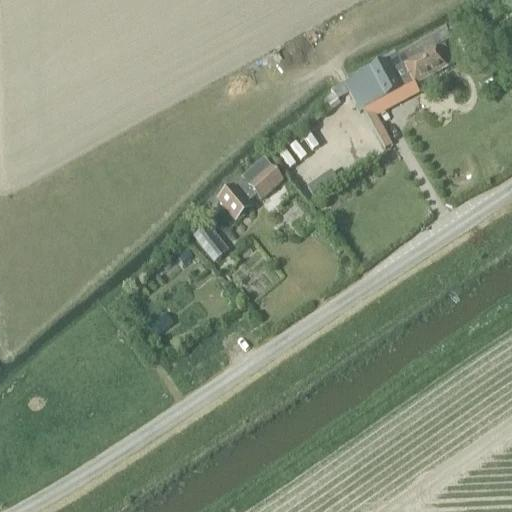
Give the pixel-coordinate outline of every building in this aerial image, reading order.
[(338,104),(349,98),(358,116),(362,113),(370,109),(401,93),(402,92),(413,86),(414,88),(454,65),(444,46),(450,43),(444,34),(430,42),(431,42),(398,60),(397,57),(354,81),(343,87),(330,93),(331,96),(323,102),(331,113),(340,106),(338,104)] [(474,55),(468,41),(461,44),(467,58),(474,55)] [(392,148),(375,117),(367,122),(384,152),(392,148)] [(258,203),(281,184),(263,162),(240,181),(242,184),(235,190),(233,188),(216,202),(233,223),(250,210),(246,205),(254,198),(258,203)] [(207,229),(193,241),(213,266),(228,254),(207,229)]
